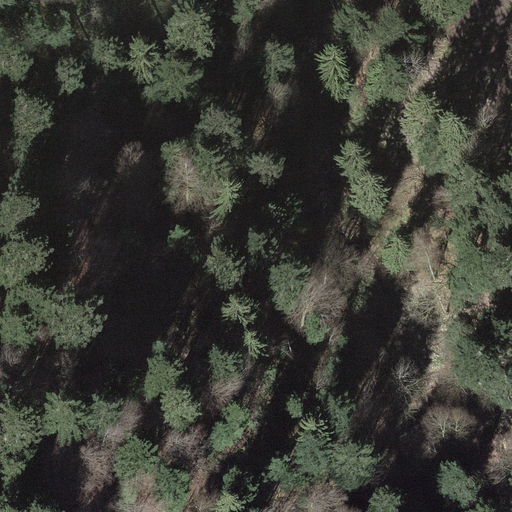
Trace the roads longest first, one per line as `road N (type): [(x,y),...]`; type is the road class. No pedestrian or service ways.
road 1 (track): [(109,0),(147,272),(184,450),(176,511)]
road 2 (track): [(511,219),(491,0)]
